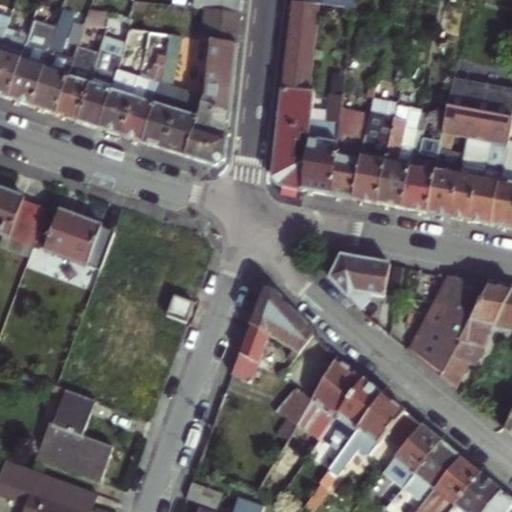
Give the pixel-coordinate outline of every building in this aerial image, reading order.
[(195,0),(195,8),(207,10),(240,13),(241,0),(195,0)] [(292,0),(293,3),(320,6),(354,10),(355,0),(292,0)] [(314,94),(310,94),(320,6),(293,3),(272,180),(278,188),(303,192),(311,121),(314,94)] [(211,41),(238,44),(241,14),(240,13),(207,10),(204,40),(211,41)] [(106,15),(89,12),(85,25),(105,27),(106,15)] [(0,51),(7,29),(11,18),(0,14),(0,51)] [(77,50),(65,47),(72,26),(74,17),(63,14),(57,32),(33,107),(57,115),(77,50)] [(29,37),(9,99),(33,107),(57,32),(34,24),(29,37)] [(77,50),(78,47),(84,30),(72,26),(65,47),(77,50)] [(0,51),(0,96),(9,99),(29,37),(23,34),(21,39),(14,37),(16,32),(7,29),(0,51)] [(127,43),(126,50),(147,52),(151,33),(130,31),(127,43)] [(106,36),(102,48),(124,55),(126,50),(127,43),(106,36)] [(177,111),(183,91),(173,88),(183,37),(171,36),(167,58),(161,84),(144,144),(166,150),(177,111)] [(205,98),(186,157),(216,166),(224,161),(238,44),(211,41),(205,98)] [(57,115),(78,123),(100,54),(78,47),(77,50),(57,115)] [(100,130),(121,65),(124,55),(102,48),(100,54),(78,123),(100,130)] [(121,136),(144,144),(161,84),(167,58),(158,55),(156,66),(154,66),(150,82),(148,87),(138,83),(121,136)] [(100,130),(121,136),(138,83),(140,78),(124,73),(127,67),(121,65),(100,130)] [(140,78),(138,83),(148,87),(150,82),(140,78)] [(484,142),(508,146),(508,142),(511,122),(511,89),(454,79),(442,143),(439,159),(428,215),(451,219),(467,222),(475,180),(484,142)] [(177,111),(186,114),(192,94),(183,91),(177,111)] [(166,150),(186,157),(205,98),(192,94),(186,114),(177,111),(166,150)] [(331,197),(342,109),(343,97),(333,95),(330,95),(326,124),(311,121),(303,192),(331,197)] [(370,114),(353,201),(377,206),(395,118),(397,108),(372,104),(370,114)] [(409,108),(398,106),(397,108),(395,118),(377,206),(402,210),(413,158),(400,156),(409,108)] [(409,108),(400,156),(413,158),(416,141),(422,111),(409,108)] [(370,114),(342,109),(331,197),(353,201),(370,114)] [(422,139),(423,139),(427,116),(422,114),(416,141),(421,142),(422,139)] [(421,142),(419,155),(439,159),(442,143),(423,139),(422,139),(421,142)] [(421,142),(416,141),(413,158),(402,210),(428,215),(439,159),(419,155),(421,142)] [(507,147),(508,146),(484,142),(467,222),(492,226),(507,147)] [(511,230),(511,148),(507,147),(492,226),(511,230)] [(0,190),(0,234),(4,236),(32,247),(46,209),(26,202),(27,200),(0,190)] [(55,210),(40,250),(89,267),(99,271),(113,232),(103,228),(104,227),(55,210)] [(32,247),(4,236),(0,246),(0,249),(28,259),(32,247)] [(89,267),(40,250),(33,269),(82,286),(89,267)] [(341,256),(331,279),(360,312),(371,301),(371,296),(385,298),(390,265),(341,256)] [(490,285),(450,277),(409,353),(442,378),(490,285)] [(487,349),(497,324),(511,326),(511,288),(490,284),(490,285),(442,378),(457,390),(469,365),(476,367),(484,348),(487,349)] [(264,293),(233,376),(255,384),(273,337),(292,354),(289,357),(293,362),(314,336),(273,291),(264,293)] [(168,316),(189,324),(196,304),(175,297),(168,316)] [(299,425),(322,440),(364,381),(337,359),(312,402),(299,425)] [(343,456),(384,397),(364,381),(322,440),(321,441),(343,456)] [(68,391),(51,385),(49,389),(63,394),(63,393),(67,394),(68,391)] [(299,425),(312,402),(297,390),(279,414),(299,425)] [(51,426),(39,457),(103,481),(115,449),(84,438),(97,401),(68,391),(67,394),(55,427),(51,426)] [(378,455),(392,466),(422,428),(384,397),(343,456),(331,472),(321,486),(304,510),(306,511),(316,511),(328,496),(332,498),(352,473),(359,478),(378,455)] [(422,428),(392,466),(384,476),(403,491),(404,490),(441,444),(422,428)] [(404,490),(424,506),(461,460),(441,444),(404,490)] [(461,460),(424,506),(419,511),(452,511),(481,476),(461,460)] [(68,484),(8,461),(0,482),(0,494),(30,506),(28,511),(91,511),(93,508),(63,497),(68,484)] [(503,493),(481,476),(452,511),(508,511),(511,508),(511,504),(501,496),(503,493)] [(63,497),(93,508),(98,495),(68,484),(63,497)] [(224,495),(193,484),(187,500),(218,511),(224,495)] [(235,511),(207,511),(201,510),(200,511),(264,511),(265,509),(240,500),(235,511)]
